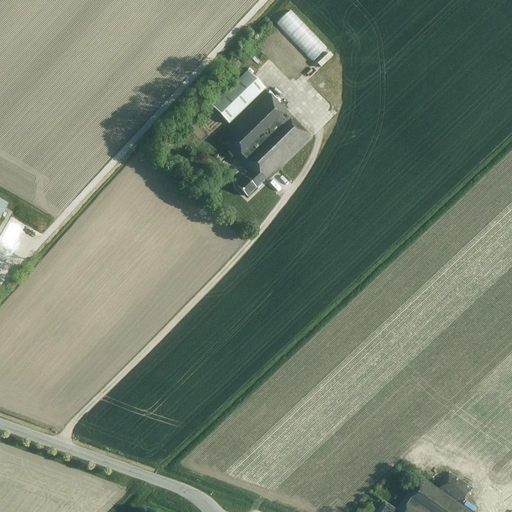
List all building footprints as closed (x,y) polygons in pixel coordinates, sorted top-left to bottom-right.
[(233,72),(241,64),(235,58),(227,66),(233,72)] [(212,106),(229,124),(265,89),(248,72),(212,106)] [(265,179),(268,181),(311,138),(268,93),(218,141),(250,174),(237,186),(247,196),(255,188),(258,189),(262,185),(261,183),(265,179)] [(232,177),(238,172),(231,165),(225,171),(232,177)] [(449,473),(439,466),(433,476),(437,479),(433,485),(438,488),(438,489),(419,476),(395,511),(383,503),(376,511),(477,511),(479,510),(465,500),(473,488),(449,472),(449,473)]
